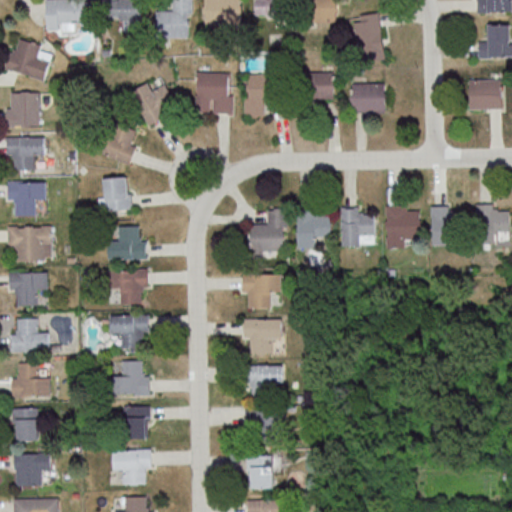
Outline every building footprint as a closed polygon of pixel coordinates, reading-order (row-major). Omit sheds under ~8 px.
[(47,0),(48,29),(60,29),(60,23),(85,22),(84,0),(47,0)] [(107,0),(107,17),(142,18),(142,0),(107,0)] [(158,10),(158,37),(192,36),(191,0),(175,0),(176,10),(158,10)] [(217,23),(216,13),(240,12),(239,0),(205,0),(206,23),(217,23)] [(256,0),(257,15),(281,14),(279,0),(256,0)] [(509,0),(478,0),(479,11),(510,11),(509,0)] [(385,58),(382,15),(357,16),(360,60),(385,58)] [(511,24),(490,24),(490,41),(480,41),(481,57),(511,56),(511,24)] [(51,60),(39,57),(42,44),(21,38),(18,50),(12,49),(7,69),(46,78),(51,60)] [(213,112),(234,112),(234,95),(230,95),(230,72),(199,71),(198,112),(213,112)] [(335,71),(309,71),(309,98),(335,98),(335,71)] [(265,115),(265,100),(272,100),(272,73),(250,73),(250,98),(246,98),(246,114),(265,115)] [(503,108),(503,78),(471,79),(471,108),(503,108)] [(153,90),(149,82),(132,91),(148,122),(179,107),(167,83),(153,90)] [(386,111),(387,83),(353,82),(352,111),(386,111)] [(12,92),(13,108),(8,108),(9,125),(41,124),(40,91),(12,92)] [(106,152),(126,163),(142,133),(122,122),(106,152)] [(46,157),(46,136),(11,136),(11,168),(37,168),(37,157),(46,157)] [(105,178),(107,198),(103,199),(103,210),(132,208),(130,176),(105,178)] [(16,215),(37,215),(37,203),(47,203),(47,181),(10,181),(10,204),(16,204),(16,215)] [(508,211),(499,211),(499,204),(477,204),(477,241),(508,241),(508,211)] [(388,206),(388,246),(410,246),(410,236),(421,236),(421,206),(388,206)] [(455,243),(455,206),(433,206),(433,243),(455,243)] [(376,245),(376,215),(365,215),(365,207),(343,207),(343,245),(376,245)] [(253,223),(252,251),(288,252),(288,208),(269,208),(269,224),(253,223)] [(300,246),(319,246),(319,236),(332,236),(332,210),(300,210),(300,246)] [(9,225),(9,251),(18,251),(18,260),(53,260),(53,225),(9,225)] [(111,258),(145,258),(145,226),(121,226),(121,239),(111,239),(111,258)] [(147,269),(112,269),(112,289),(122,289),(122,302),(147,302),(147,269)] [(49,271),(11,271),(11,293),(19,293),(19,304),(38,304),(38,291),(49,291),(49,271)] [(242,274),(281,273),(281,292),(271,292),(271,306),(248,307),(248,290),(242,291),(242,274)] [(112,314),(112,334),(123,334),(124,346),(149,346),(148,314),(112,314)] [(50,351),(50,329),(39,329),(39,318),(13,318),(13,351),(50,351)] [(244,319),(282,319),(283,337),(272,337),(272,352),(252,352),(252,341),(250,341),(250,336),(244,336),(244,319)] [(149,359),(125,359),(125,374),(114,374),(114,393),(149,393),(149,359)] [(51,396),(51,374),(40,374),(40,362),(21,362),(21,374),(13,374),(13,396),(51,396)] [(243,365),(282,364),(282,382),(272,383),(272,397),(252,398),(251,386),(249,386),(249,381),(244,381),(243,365)] [(150,405),(126,405),(126,438),(150,438),(150,405)] [(14,407),(14,440),(40,440),(40,407),(14,407)] [(245,410),(284,409),(284,427),(273,427),(274,442),(253,442),(253,431),(251,431),(251,426),(245,426),(245,410)] [(115,449),(115,470),(125,470),(125,483),(152,483),(152,448),(115,449)] [(51,471),(51,452),(16,452),(16,485),(42,485),(42,471),(51,471)] [(281,454),(249,454),(249,487),(275,487),(275,473),(281,473),(281,454)] [(116,511),(152,511),(153,495),(127,495),(127,509),(117,509),(116,511)] [(60,511),(60,497),(15,497),(14,511),(60,511)] [(246,511),(246,499),(285,499),(285,511),(246,511)]
